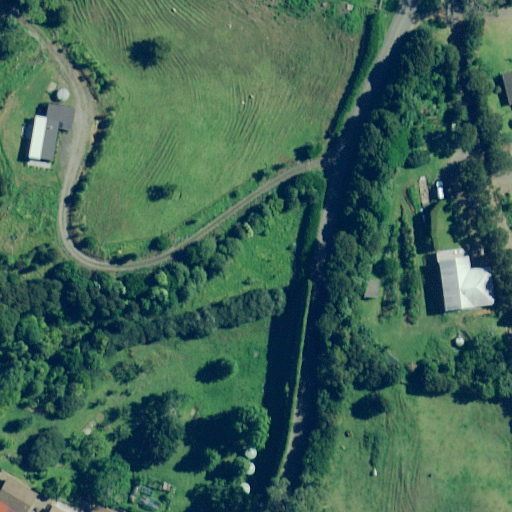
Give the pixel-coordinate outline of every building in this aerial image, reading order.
[(511,72),(500,76),(507,105),(511,104),(511,72)] [(431,207),(425,180),(413,183),(419,210),(431,207)] [(467,270),(465,250),(435,253),(442,312),(494,305),(489,268),(467,270)] [(376,281),(363,281),(363,298),(376,298),(376,281)] [(27,511),(38,495),(1,472),(0,474),(0,481),(3,483),(0,488),(0,507),(4,510),(3,511),(27,511)]
